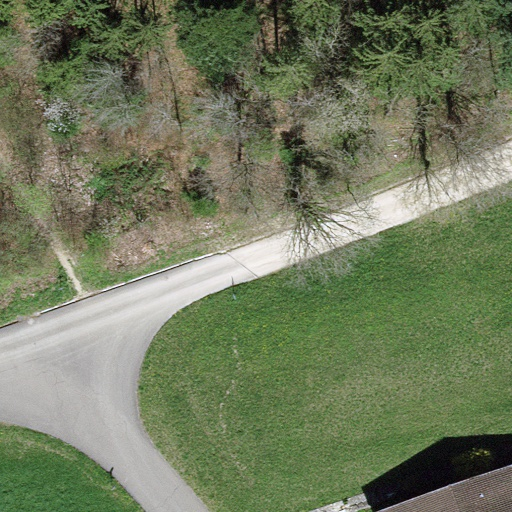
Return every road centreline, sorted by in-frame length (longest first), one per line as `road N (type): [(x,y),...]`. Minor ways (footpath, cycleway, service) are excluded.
road 1 (residential): [(511,153),(35,344)]
road 2 (residential): [(184,511),(35,344)]
